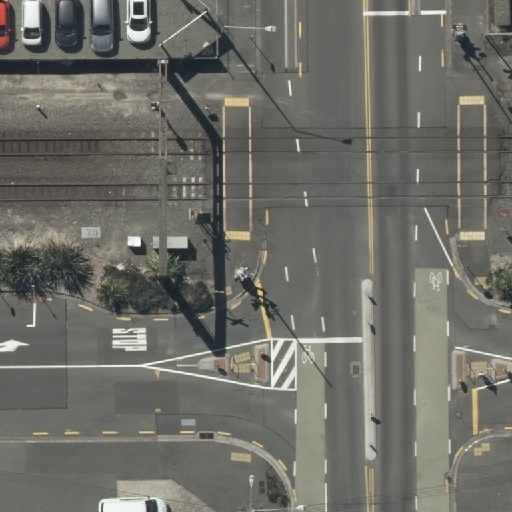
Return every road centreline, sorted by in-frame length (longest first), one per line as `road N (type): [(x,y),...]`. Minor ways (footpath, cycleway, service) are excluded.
road 1 (residential): [(0,367),(370,366)]
road 2 (tertiary): [(370,366),(365,0)]
road 3 (tertiary): [(370,511),(370,366)]
road 4 (residential): [(370,366),(511,367)]
